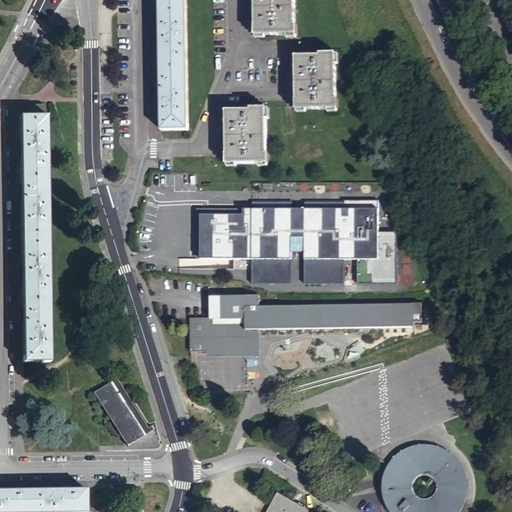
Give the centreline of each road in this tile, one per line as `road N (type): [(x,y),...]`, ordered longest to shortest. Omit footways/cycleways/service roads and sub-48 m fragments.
road 1 (unclassified): [(87,27),(93,170),(183,466)]
road 2 (residential): [(3,468),(0,186)]
road 3 (unknown): [(218,464),(242,425),(316,392),(357,389),(423,417)]
road 4 (unclassified): [(184,476),(261,455),(351,511)]
road 5 (residential): [(3,468),(183,466)]
